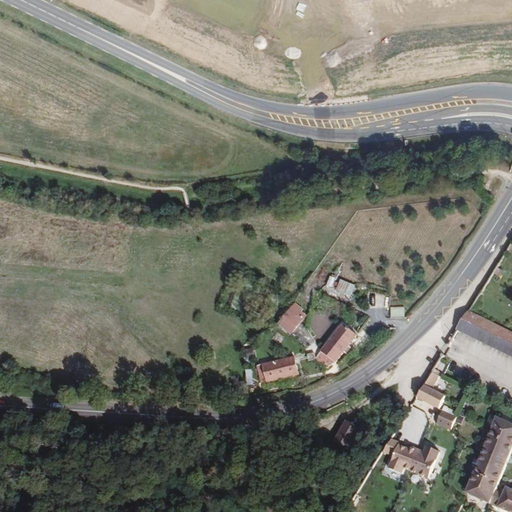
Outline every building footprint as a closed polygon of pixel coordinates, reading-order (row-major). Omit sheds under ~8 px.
[(330,277),(327,287),(333,289),(336,279),(330,277)] [(341,280),(336,292),(351,298),(356,286),(341,280)] [(292,334),(303,320),(302,320),(305,317),(300,313),(302,310),(295,304),(279,324),(292,334)] [(391,318),(405,318),(405,307),(391,308),(391,318)] [(511,332),(473,313),(461,332),(511,357),(511,332)] [(355,334),(341,323),(317,356),(331,365),(355,334)] [(252,348),(242,352),(246,361),(256,358),(252,348)] [(205,354),(206,360),(216,358),(215,352),(205,354)] [(310,362),(317,360),(315,353),(308,355),(310,362)] [(300,375),(296,358),(259,366),(263,384),(300,375)] [(442,372),(435,368),(418,396),(440,408),(447,394),(434,386),(442,372)] [(459,411),(444,405),(436,423),(451,429),(459,411)] [(511,486),(511,487),(501,483),(511,457),(511,416),(503,412),(472,488),(511,506),(511,486)] [(359,426),(345,418),(334,440),(348,448),(359,426)] [(400,444),(391,467),(431,482),(443,450),(431,445),(428,454),(400,444)]
